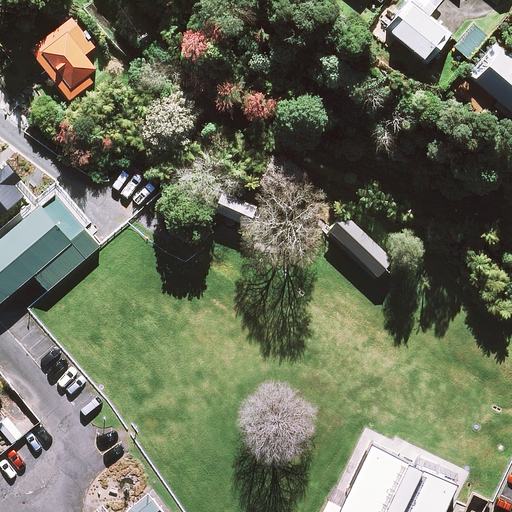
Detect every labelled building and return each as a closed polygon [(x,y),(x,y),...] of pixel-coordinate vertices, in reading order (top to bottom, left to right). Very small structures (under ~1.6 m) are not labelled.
[(411,0),(389,29),(428,60),(450,32),(431,17),(443,2),(440,0),(411,0)] [(107,70),(69,19),(27,51),(66,101),(107,70)] [(490,39),(476,26),(457,48),(471,61),(490,39)] [(511,56),(498,44),(470,76),(511,112),(511,56)] [(0,221),(17,186),(0,177),(0,221)] [(259,208),(226,193),(218,212),(251,227),(259,208)] [(49,194),(36,205),(65,240),(29,270),(45,288),(94,248),(49,194)] [(336,202),(316,223),(376,282),(397,261),(336,202)] [(0,293),(29,270),(65,240),(36,205),(0,234),(0,293)] [(175,353),(150,321),(133,334),(131,331),(112,347),(120,358),(103,372),(122,396),(175,353)] [(38,424),(7,384),(0,389),(0,407),(8,418),(0,423),(0,427),(13,444),(38,424)] [(449,511),(466,476),(380,437),(344,511),(449,511)] [(133,511),(134,511),(151,499),(146,493),(129,507),(133,511)] [(161,511),(151,499),(134,511),(133,511),(129,507),(122,511),(161,511)]
